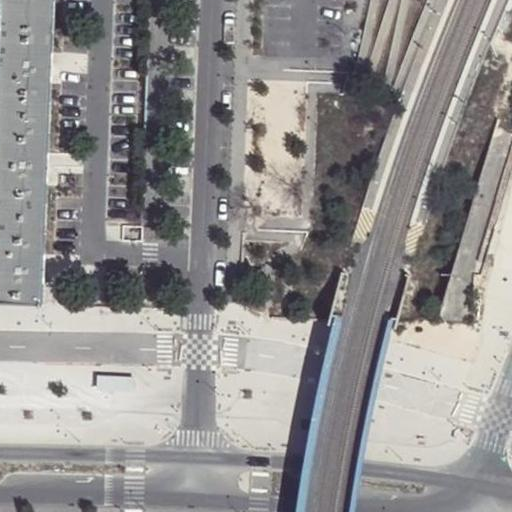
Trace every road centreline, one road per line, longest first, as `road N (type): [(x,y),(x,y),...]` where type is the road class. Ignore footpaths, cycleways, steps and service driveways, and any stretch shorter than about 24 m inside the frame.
road 1 (motorway): [(511,437),(0,425)]
road 2 (motorway): [(0,496),(511,507)]
road 3 (residential): [(199,454),(212,0)]
road 4 (tertiary): [(478,482),(199,454)]
road 5 (tertiary): [(198,493),(437,511)]
road 6 (tertiary): [(199,454),(0,450)]
road 7 (tertiary): [(0,490),(198,493)]
